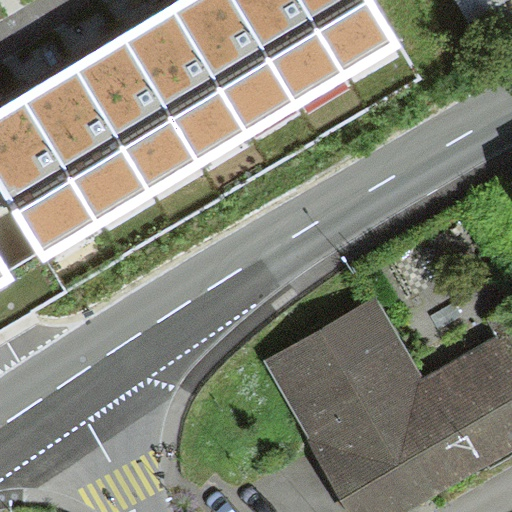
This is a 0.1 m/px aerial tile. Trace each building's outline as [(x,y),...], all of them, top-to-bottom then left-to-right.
[(299,103),(236,0),(176,0),(172,3),(250,133),(299,103)] [(236,0),(299,103),(352,70),(309,0),(236,0)] [(375,0),(309,0),(352,70),(400,41),(375,0)] [(511,0),(452,0),(468,26),(511,0)] [(172,3),(125,31),(203,161),(212,155),(250,133),(172,3)] [(155,190),(203,161),(125,31),(77,59),(155,190)] [(155,190),(77,59),(23,90),(102,223),(155,190)] [(23,90),(0,103),(0,178),(46,256),(102,223),(23,90)] [(0,280),(11,274),(0,255),(0,280)] [(356,511),(416,511),(511,460),(511,338),(510,335),(431,378),(387,296),(273,358),(356,511)]
